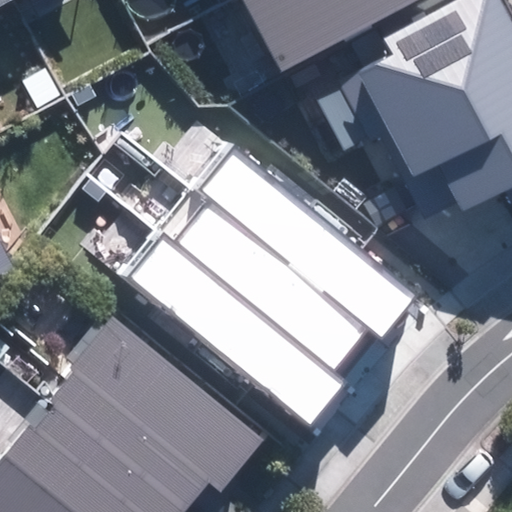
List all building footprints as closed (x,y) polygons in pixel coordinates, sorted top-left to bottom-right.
[(248,0),(286,70),(416,0),(248,0)] [(456,201),(462,212),(504,190),(511,204),(511,21),(500,0),(455,0),(394,33),(389,23),(354,41),(364,61),(311,90),(345,154),(382,134),(426,217),(456,201)] [(128,276),(312,428),(349,383),(334,371),(369,329),(380,338),(417,294),(234,143),(198,187),(210,197),(175,240),(165,232),(128,276)] [(0,274),(13,268),(0,242),(0,274)] [(0,456),(0,511),(190,511),(212,486),(222,494),(265,440),(111,317),(48,395),(56,402),(34,431),(25,424),(0,456)]
